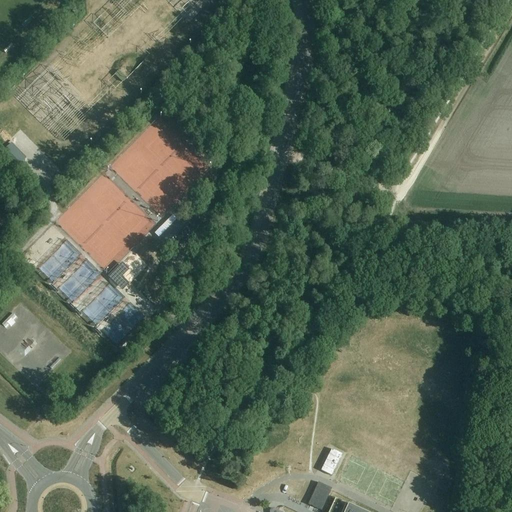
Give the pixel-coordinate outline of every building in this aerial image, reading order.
[(12,144),(0,155),(0,156),(14,170),(26,158),(12,144)] [(191,226),(197,219),(192,214),(186,221),(191,226)] [(197,238),(192,234),(178,220),(159,239),(174,253),(186,240),(191,244),(197,238)] [(7,333),(17,321),(12,316),(2,328),(7,333)] [(24,344),(17,352),(25,359),(32,351),(24,344)] [(332,450),(321,471),(331,476),(342,455),(332,450)] [(317,484),(308,505),(321,511),(331,490),(317,484)] [(364,511),(335,499),(329,511),(364,511)]
